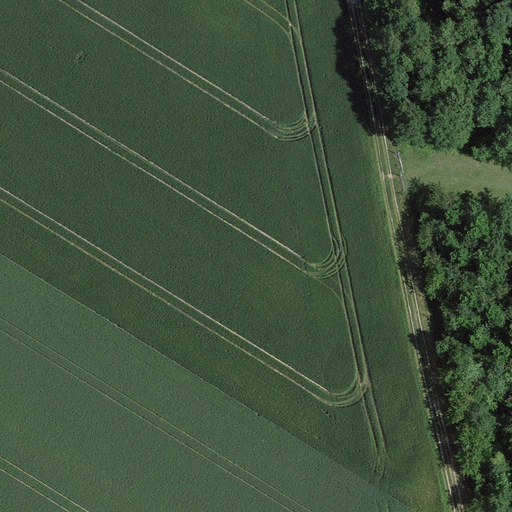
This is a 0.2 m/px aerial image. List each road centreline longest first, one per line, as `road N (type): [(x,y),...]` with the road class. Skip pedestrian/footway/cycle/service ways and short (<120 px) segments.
road 1 (track): [(392,171),(461,511)]
road 2 (track): [(392,171),(359,0)]
road 3 (track): [(511,188),(392,171)]
